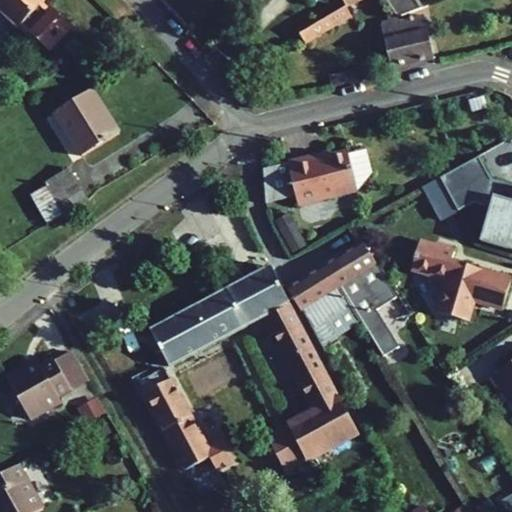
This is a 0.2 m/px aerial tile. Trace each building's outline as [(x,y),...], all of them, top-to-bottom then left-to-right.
[(39,40),(49,49),(71,25),(57,12),(54,16),(48,10),(41,3),(44,0),(0,0),(0,9),(18,27),(20,26),(37,43),(39,40)] [(385,0),(397,18),(422,8),(416,0),(385,0)] [(299,35),(304,43),(351,15),(346,6),(299,35)] [(381,26),(391,68),(434,58),(424,16),(381,26)] [(329,75),(332,87),(353,82),(351,70),(329,75)] [(54,113),(81,157),(119,133),(92,89),(54,113)] [(357,191),(371,173),(365,150),(350,154),(354,172),(352,172),(357,191)] [(296,197),(298,207),(357,191),(352,172),(354,172),(350,154),(349,152),(317,159),(316,156),(288,162),(291,177),(296,197)] [(64,216),(89,201),(70,169),(45,183),(46,186),(62,214),(64,216)] [(283,179),(288,199),(296,197),(291,177),(283,179)] [(511,201),(494,196),(481,241),(511,250),(511,201)] [(276,221),(292,253),(306,246),(290,215),(276,221)] [(454,246),(437,241),(435,246),(452,251),(454,246)] [(364,242),(325,266),(339,288),(359,321),(361,320),(383,357),(399,348),(376,311),(397,298),(364,242)] [(502,310),(511,279),(452,261),(455,252),(452,251),(435,246),(420,242),(411,270),(445,280),(436,313),(467,322),(473,301),(502,310)] [(265,317),(315,412),(288,426),(303,452),(306,459),(358,431),(340,398),(338,399),(270,266),(245,280),(265,317)] [(325,266),(287,289),(300,312),(302,311),(324,350),(339,340),(337,336),(359,321),(339,288),(325,266)] [(265,317),(245,280),(228,289),(247,326),(265,317)] [(151,331),(170,368),(247,326),(228,289),(151,331)] [(71,390),(87,382),(70,351),(54,360),(71,390)] [(6,379),(30,420),(61,402),(58,398),(71,390),(54,360),(53,359),(40,366),(38,363),(6,379)] [(511,397),(511,362),(489,378),(504,401),(511,396),(511,397)] [(139,383),(187,470),(213,457),(165,368),(139,383)] [(79,411),(85,422),(103,412),(97,401),(79,411)] [(91,430),(97,440),(111,432),(105,422),(91,430)] [(274,434),(288,460),(303,452),(288,426),(274,434)] [(0,511),(37,511),(43,509),(19,465),(0,475),(0,511)] [(136,494),(142,509),(150,505),(144,491),(136,494)] [(509,511),(511,510),(511,499),(503,504),(508,511),(509,511)]
